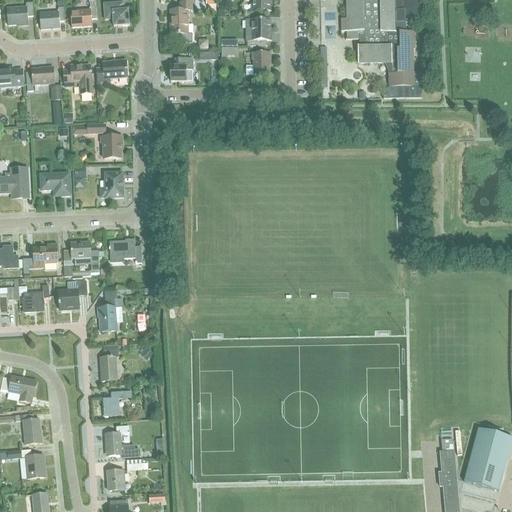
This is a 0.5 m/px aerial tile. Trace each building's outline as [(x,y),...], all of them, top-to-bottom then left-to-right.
[(96,0),(90,0),(91,11),(71,13),(72,29),(92,28),(92,21),(98,20),(96,0)] [(244,0),(244,2),(252,2),(252,13),(272,13),(271,0),(244,0)] [(383,100),(384,100),(422,100),(422,88),(422,74),(414,74),(413,51),(416,51),(415,33),(406,34),(406,25),(421,24),(420,0),(405,0),(405,2),(396,2),(395,0),(346,0),(347,20),(342,20),(342,34),(347,34),(347,42),(356,42),(360,42),(360,48),(358,48),(359,66),(392,65),(392,69),(392,71),(393,71),(393,75),(389,75),(389,80),(389,88),(383,93),(383,100)] [(7,11),(8,27),(22,26),(22,27),(29,26),(28,18),(34,18),(33,4),(26,5),(27,9),(7,11)] [(113,20),(114,28),(130,27),(128,11),(124,12),(124,4),(104,5),(105,21),(113,20)] [(180,12),(170,12),(170,36),(180,36),(180,44),(192,44),(192,36),(188,36),(188,12),(192,12),(192,4),(180,4),(180,12)] [(40,15),(41,32),(60,30),(60,23),(65,23),(64,9),(58,9),(59,14),(40,15)] [(462,21),(460,34),(472,35),(473,22),(462,21)] [(270,35),(270,22),(245,22),(245,43),(247,43),(247,48),(267,48),(267,42),(272,42),(272,35),(270,35)] [(195,41),(195,48),(203,49),(203,41),(195,41)] [(254,61),(254,67),(246,67),(246,77),(254,77),(270,77),(270,62),(271,62),(271,54),(252,54),(252,61),(254,61)] [(171,68),(171,83),(193,83),(193,60),(176,60),(176,68),(171,68)] [(110,81),(128,79),(127,62),(103,64),(104,70),(97,71),(98,84),(110,84),(110,81)] [(76,84),(84,84),(84,87),(80,87),(81,96),(93,95),(91,67),(77,68),(77,67),(71,67),(71,73),(64,73),(65,88),(77,88),(76,84)] [(46,70),(32,71),(32,74),(26,74),(28,93),(34,93),(33,87),(55,85),(53,69),(46,69),(46,70)] [(0,89),(24,87),(23,71),(14,72),(14,70),(0,70),(0,89)] [(54,105),(55,127),(62,126),(61,104),(54,105)] [(107,127),(88,127),(88,135),(107,135),(107,127)] [(122,138),(101,138),(101,145),(104,145),(104,161),(121,160),(121,147),(122,147),(122,138)] [(86,169),(75,170),(75,180),(86,180),(86,169)] [(0,195),(11,195),(11,200),(21,200),(30,200),(28,170),(11,171),(11,175),(6,175),(6,179),(0,178),(0,195)] [(70,175),(40,176),(41,192),(57,191),(57,198),(71,198),(70,175)] [(123,175),(105,175),(105,190),(100,190),(101,200),(106,200),(124,200),(124,190),(123,190),(122,184),(123,184),(123,175)] [(135,242),(109,244),(110,262),(135,260),(135,266),(142,265),(141,248),(135,248),(135,242)] [(90,245),(71,246),(71,252),(71,260),(72,260),(75,260),(75,267),(91,266),(91,278),(100,277),(99,259),(99,256),(99,253),(90,254),(90,245)] [(18,262),(18,269),(24,269),(24,276),(29,276),(29,271),(57,270),(56,264),(58,264),(57,246),(50,246),(50,249),(32,249),(33,261),(23,261),(23,262),(18,262)] [(18,269),(18,262),(18,258),(13,258),(12,248),(4,248),(4,251),(0,251),(0,267),(3,267),(4,270),(18,269)] [(72,263),(64,263),(65,268),(65,279),(73,278),(73,274),(72,268),(72,263)] [(68,292),(58,293),(60,313),(79,312),(78,298),(84,298),(87,297),(86,283),(78,284),(78,291),(68,292)] [(42,294),(23,295),(25,315),(44,314),(43,300),(49,300),(48,287),(42,288),(42,294)] [(0,315),(9,315),(8,302),(14,302),(16,302),(19,302),(18,289),(15,289),(7,290),(0,290),(0,315)] [(104,310),(99,311),(101,334),(117,333),(116,325),(115,309),(122,309),(121,301),(103,302),(104,310)] [(104,359),(100,359),(102,383),(116,382),(115,359),(119,359),(118,352),(118,347),(103,348),(103,353),(104,359)] [(142,354),(148,361),(153,356),(146,350),(144,352),(142,354)] [(36,383),(12,378),(11,381),(3,379),(1,391),(20,395),(19,402),(31,405),(32,398),(33,398),(36,383)] [(104,418),(119,417),(118,400),(132,399),(132,393),(112,394),(112,400),(103,401),(104,418)] [(34,421),(34,416),(0,418),(0,424),(22,423),(25,447),(42,445),(41,431),(40,431),(39,421),(34,421)] [(138,434),(146,434),(147,426),(138,425),(138,434)] [(121,448),(121,435),(129,435),(129,428),(116,429),(116,435),(105,436),(106,448),(108,448),(109,458),(121,457),(122,460),(140,459),(139,451),(134,452),(134,447),(121,448)] [(511,438),(479,430),(470,464),(465,483),(499,492),(511,443),(511,438)] [(440,488),(443,488),(445,511),(458,511),(452,440),(441,441),(442,453),(440,453),(442,474),(439,474),(439,479),(442,479),(443,481),(443,483),(440,484),(440,488)] [(22,452),(7,454),(8,461),(22,460),(22,452)] [(46,479),(44,457),(26,458),(28,481),(46,479)] [(125,492),(124,472),(107,473),(109,493),(125,492)] [(48,511),(47,495),(33,496),(34,511),(48,511)] [(165,497),(149,498),(150,506),(166,505),(165,497)] [(128,511),(128,502),(110,503),(110,509),(110,511),(128,511)]
